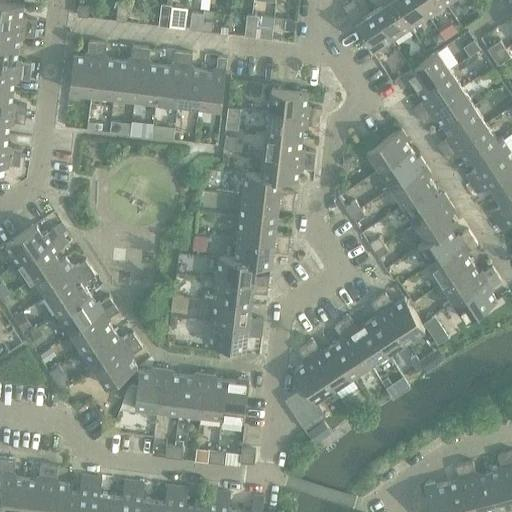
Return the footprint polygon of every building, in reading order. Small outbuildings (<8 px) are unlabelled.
[(0,0),(0,23),(36,28),(37,19),(25,18),(23,14),(24,3),(0,0)] [(118,0),(118,9),(128,10),(129,0),(118,0)] [(344,6),(353,19),(355,23),(374,52),(393,39),(374,10),(364,17),(353,0),(344,6)] [(393,0),(389,0),(374,10),(393,39),(411,27),(393,0)] [(418,0),(393,0),(411,27),(429,16),(418,0)] [(444,0),(418,0),(429,16),(447,4),(444,0)] [(162,3),(160,14),(171,15),(173,5),(162,3)] [(79,4),(78,15),(89,16),(90,6),(79,4)] [(205,8),(203,19),(214,20),(215,10),(205,8)] [(128,10),(118,9),(116,20),(127,21),(128,10)] [(171,15),(160,14),(159,25),(170,26),(171,15)] [(247,14),(246,24),(257,26),(258,15),(247,14)] [(286,18),(284,29),(295,30),(297,19),(286,18)] [(214,20),(203,19),(202,30),(213,31),(214,20)] [(0,23),(0,45),(19,47),(20,37),(23,35),(35,36),(36,28),(0,23)] [(257,26),(246,24),(245,35),(256,36),(257,26)] [(439,31),(432,36),(437,44),(444,39),(439,31)] [(475,39),(464,46),(470,54),(481,48),(476,40),(475,39)] [(488,48),(493,56),(506,48),(501,40),(488,48)] [(70,90),(92,93),(98,42),(90,41),(88,53),(85,55),(74,53),(70,90)] [(98,42),(92,93),(114,95),(118,59),(108,58),(106,55),(107,43),(98,42)] [(0,45),(0,66),(31,70),(32,62),(20,60),(18,57),(19,47),(0,45)] [(118,59),(114,95),(135,98),(141,47),(133,45),(131,58),(128,60),(118,59)] [(141,47),(135,98),(157,100),(161,64),(151,63),(149,60),(150,48),(141,47)] [(506,48),(493,56),(499,64),(511,56),(506,48)] [(161,64),(157,100),(178,103),(184,51),(176,50),(174,63),(171,65),(161,64)] [(414,80),(420,89),(450,68),(438,50),(395,78),(401,86),(410,79),(414,80)] [(184,51),(178,103),(200,105),(204,69),(194,68),(192,65),(193,53),(184,51)] [(204,69),(200,105),(222,108),(228,57),(218,55),(217,68),(214,70),(204,69)] [(0,66),(0,88),(14,90),(15,80),(18,78),(30,79),(31,70),(0,66)] [(415,107),(419,115),(462,86),(450,68),(420,89),(425,97),(425,101),(415,107)] [(462,86),(419,115),(424,122),(434,115),(438,116),(444,125),(474,104),(462,86)] [(0,88),(0,110),(26,113),(27,105),(15,103),(13,100),(14,90),(0,88)] [(272,88),(269,110),(320,116),(321,108),(309,106),(307,103),(308,92),(272,88)] [(438,143),(443,151),(486,122),(474,104),(444,125),(449,133),(448,137),(438,143)] [(229,106),(227,117),(240,118),(241,107),(229,106)] [(0,110),(0,131),(9,133),(10,123),(13,121),(25,122),(26,113),(0,110)] [(269,110),(266,132),(303,136),(304,126),(307,124),(319,125),(320,116),(269,110)] [(111,119),(109,130),(119,131),(121,121),(111,119)] [(486,122),(443,151),(448,158),(458,151),(462,152),(468,161),(473,158),(473,157),(498,140),(497,140),(486,122)] [(368,149),(380,168),(411,148),(405,140),(407,135),(402,127),(368,149)] [(0,131),(0,153),(21,156),(22,147),(10,146),(8,143),(9,133),(0,131)] [(266,132),(264,153),(315,159),(316,151),(304,149),(302,146),(303,136),(266,132)] [(466,175),(472,184),(511,157),(511,150),(503,136),(497,140),(498,140),(473,157),(473,158),(479,167),(466,175)] [(411,148),(380,168),(392,186),(426,164),(421,156),(417,156),(411,148)] [(0,176),(4,177),(5,166),(8,163),(20,165),(21,156),(0,153),(0,176)] [(264,153),(261,174),(261,175),(282,177),(282,178),(298,180),(299,169),(302,166),(314,168),(315,159),(264,153)] [(353,155),(343,161),(349,169),(358,162),(353,155)] [(511,157),(472,184),(477,192),(490,184),(496,193),(511,183),(511,157)] [(426,164),(392,186),(404,204),(435,184),(429,176),(431,171),(426,164)] [(245,172),(243,194),(294,200),(295,192),(283,190),(281,187),(282,178),(282,177),(261,175),(261,174),(245,172)] [(490,211),(495,220),(511,208),(511,183),(496,193),(503,203),(490,211)] [(435,184),(404,204),(416,222),(450,200),(445,192),(440,193),(435,184)] [(243,194),(240,216),(277,220),(278,210),(281,207),(293,209),(294,200),(243,194)] [(346,206),(351,213),(360,207),(356,199),(346,206)] [(416,222),(427,239),(428,240),(449,226),(450,227),(459,221),(453,212),(455,207),(450,200),(416,222)] [(360,207),(351,213),(355,220),(365,214),(360,207)] [(511,208),(495,220),(501,228),(511,221),(511,208)] [(240,216),(238,237),(289,243),(290,234),(278,233),(276,230),(277,220),(240,216)] [(6,243),(18,262),(62,233),(57,225),(44,233),(37,223),(6,243)] [(428,240),(427,239),(418,245),(430,264),(474,236),(469,229),(459,235),(455,235),(450,227),(449,226),(428,240)] [(62,233),(18,262),(31,281),(36,278),(35,277),(61,260),(60,259),(55,250),(68,242),(62,233)] [(370,242),(374,249),(384,243),(379,236),(370,242)] [(474,236),(430,264),(442,282),(473,262),(467,254),(468,250),(478,243),(474,236)] [(238,237),(236,258),(235,259),(256,261),(256,262),(272,264),(273,253),(276,250),(288,252),(289,243),(238,237)] [(384,243),(374,249),(379,256),(389,250),(384,243)] [(35,277),(36,278),(47,295),(91,266),(86,259),(75,266),(72,265),(66,256),(60,259),(61,260),(35,277)] [(220,256),(214,300),(251,304),(252,294),(255,291),(267,293),(269,275),(257,274),(255,271),(256,262),(256,261),(235,259),(236,258),(220,256)] [(473,262),(442,282),(454,300),(497,272),(493,265),(482,271),(479,271),(473,262)] [(91,266),(47,295),(59,313),(90,293),(84,284),(85,280),(96,274),(91,266)] [(497,272),(454,300),(467,319),(497,299),(491,290),(492,286),(502,279),(497,272)] [(386,292),(378,296),(407,339),(425,327),(405,296),(396,302),(392,302),(386,292)] [(90,293),(59,313),(71,331),(115,302),(110,295),(99,302),(95,301),(90,293)] [(377,315),(369,321),(389,351),(407,339),(378,296),(371,301),(378,311),(377,315)] [(214,300),(212,321),(263,327),(264,318),(252,317),(250,314),(251,304),(214,300)] [(115,302),(71,331),(83,349),(114,329),(108,320),(109,317),(119,310),(115,302)] [(23,313),(15,317),(24,331),(31,326),(23,313)] [(350,315),(342,320),(371,363),(389,351),(369,321),(360,326),(356,325),(350,315)] [(341,339),(332,344),(353,375),(371,363),(342,320),(335,325),(342,335),(341,339)] [(263,327),(212,321),(209,343),(246,348),(247,337),(250,334),(262,336),(263,327)] [(114,329),(83,349),(95,367),(138,339),(133,331),(123,338),(119,337),(114,329)] [(40,330),(32,335),(38,343),(45,338),(40,330)] [(138,339),(95,367),(107,386),(129,371),(138,366),(132,357),(132,353),(143,346),(138,339)] [(314,339),(306,344),(335,387),(353,375),(332,344),(324,350),(320,349),(314,339)] [(306,384),(313,395),(316,399),(335,387),(306,344),(299,349),(306,359),(305,363),(296,369),(306,384)] [(51,347),(41,354),(45,361),(56,354),(51,347)] [(429,353),(420,359),(424,365),(427,370),(436,364),(429,353)] [(416,354),(410,358),(417,369),(424,365),(420,359),(416,354)] [(138,366),(129,371),(138,384),(136,405),(158,408),(163,368),(154,367),(151,370),(140,369),(138,366)] [(163,368),(158,408),(179,411),(184,374),(174,373),(171,369),(163,368)] [(184,374),(179,411),(201,413),(206,373),(197,372),(194,375),(184,374)] [(206,373),(201,413),(222,416),(227,379),(217,378),(214,374),(206,373)] [(227,379),(222,416),(245,418),(249,378),(240,377),(237,380),(227,379)] [(395,382),(386,388),(392,397),(401,391),(395,382)] [(285,398),(292,409),(313,395),(306,384),(285,398)] [(313,395),(292,409),(298,418),(320,404),(316,399),(313,395)] [(320,404),(298,418),(305,429),(326,415),(320,404)] [(317,425),(308,432),(316,442),(325,435),(317,425)] [(165,456),(174,457),(175,445),(167,444),(165,456)] [(175,445),(174,457),(182,458),(184,446),(175,445)] [(256,450),(242,448),(240,461),(255,463),(256,450)] [(208,461),(217,462),(218,450),(210,449),(208,461)] [(218,450),(217,462),(225,463),(227,451),(218,450)] [(499,469),(489,471),(499,507),(511,503),(511,472),(506,452),(498,454),(501,465),(499,469)] [(7,459),(1,511),(8,511),(22,511),(27,477),(17,476),(14,473),(16,460),(7,459)] [(473,460),(465,463),(477,511),(479,511),(499,507),(489,471),(479,474),(476,472),(473,460)] [(27,477),(22,511),(44,511),(50,464),(41,463),(40,476),(37,478),(27,477)] [(457,480),(447,482),(455,511),(477,511),(465,463),(456,465),(459,476),(457,480)] [(50,464),(44,511),(65,511),(69,488),(70,488),(71,482),(59,481),(57,478),(58,465),(50,464)] [(65,511),(87,511),(92,476),(82,474),(80,490),(70,488),(69,488),(65,511)] [(92,476),(87,511),(109,511),(112,493),(100,492),(102,477),(92,476)] [(112,493),(109,511),(131,511),(135,481),(125,479),(123,495),(112,493)] [(135,481),(131,511),(152,511),(155,498),(143,497),(145,482),(135,481)] [(455,511),(447,482),(438,485),(434,482),(425,484),(431,511),(455,511)] [(155,498),(152,511),(174,511),(178,486),(168,484),(166,500),(155,498)] [(178,486),(174,511),(196,511),(198,503),(186,502),(188,487),(178,486)] [(198,503),(196,511),(218,511),(221,491),(211,490),(209,505),(198,503)] [(221,491),(218,511),(239,511),(240,509),(229,507),(231,492),(221,491)] [(240,509),(239,511),(262,511),(265,496),(253,495),(252,510),(240,509)]
